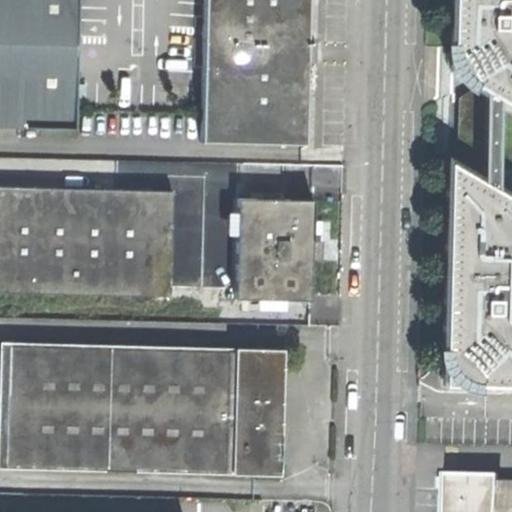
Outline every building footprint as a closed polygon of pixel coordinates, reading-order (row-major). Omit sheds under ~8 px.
[(0,0),(0,122),(74,124),(77,0),(0,0)] [(307,0),(204,0),(201,137),(304,140),(306,52),(307,0)] [(449,48),(468,83),(511,107),(511,0),(449,0),(449,19),(449,48)] [(448,71),(468,83),(449,48),(448,71)] [(455,159),(479,173),(481,97),(469,89),(456,97),(455,159)] [(467,384),(511,384),(511,198),(446,161),(442,340),(442,357),(467,384)] [(0,289),(171,294),(172,259),(173,246),(173,230),(196,231),(197,208),(173,208),(174,190),(0,185),(0,289)] [(237,297),(310,299),(313,243),(314,194),(239,192),(238,238),(238,249),(237,297)] [(192,246),(173,246),(172,259),(193,260),(198,248),(238,249),(238,238),(198,238),(192,246)] [(272,405),(273,350),(0,342),(0,352),(0,464),(270,472),(272,405)] [(441,383),(467,384),(442,357),(441,383)] [(511,511),(511,485),(496,485),(496,473),(443,473),(442,511),(511,511)]
